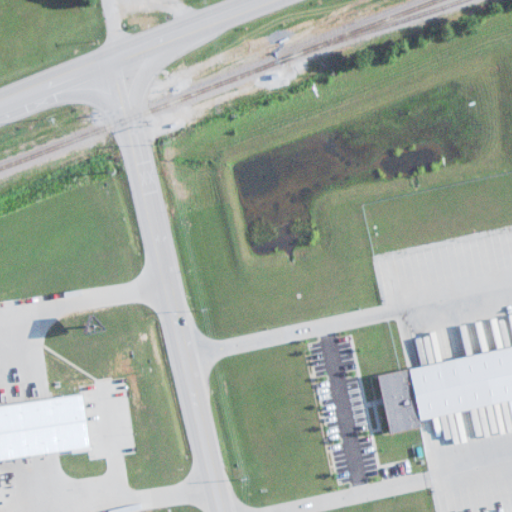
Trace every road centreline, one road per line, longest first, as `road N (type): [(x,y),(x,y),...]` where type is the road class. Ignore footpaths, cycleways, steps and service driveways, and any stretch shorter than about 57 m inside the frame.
road 1 (secondary): [(118,61),(230,511)]
road 2 (secondary): [(267,0),(118,61)]
road 3 (tertiary): [(0,106),(118,61)]
